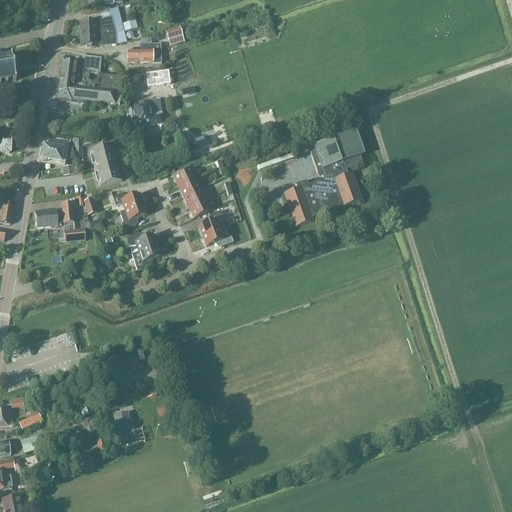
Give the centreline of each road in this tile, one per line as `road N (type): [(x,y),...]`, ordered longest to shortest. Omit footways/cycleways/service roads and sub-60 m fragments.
road 1 (tertiary): [(7,295),(62,0)]
road 2 (residential): [(7,295),(66,280),(115,298),(173,282),(190,267)]
